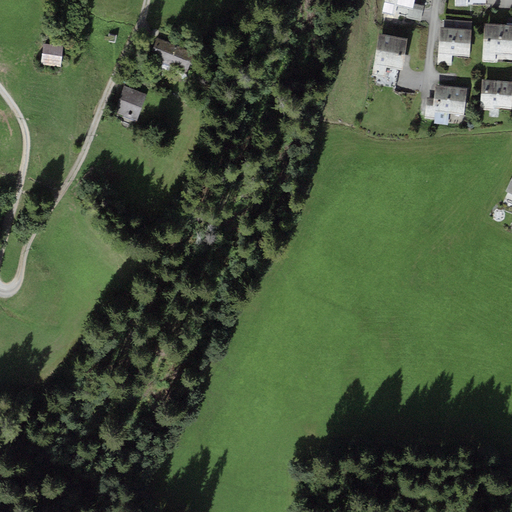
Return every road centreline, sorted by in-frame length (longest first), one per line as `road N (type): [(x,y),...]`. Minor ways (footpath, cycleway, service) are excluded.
road 1 (track): [(143,0),(65,187),(23,249),(17,283),(0,293)]
road 2 (track): [(0,244),(24,144),(18,112),(0,88)]
